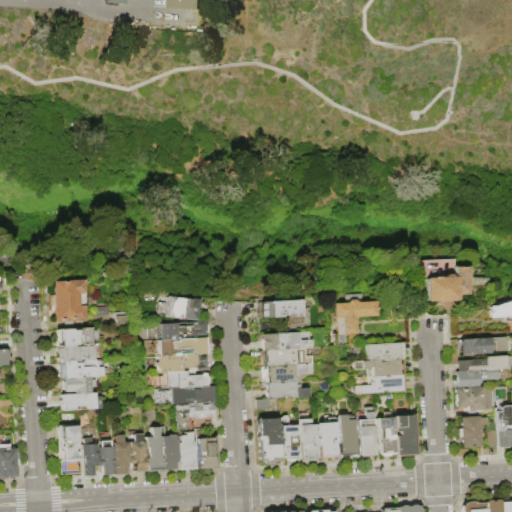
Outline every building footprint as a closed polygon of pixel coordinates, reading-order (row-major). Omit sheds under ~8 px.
[(168,0),(199,0),(199,10),(168,8),(168,0)] [(0,250),(9,251),(7,265),(0,264),(0,250)] [(412,261),(449,259),(450,268),(461,267),(461,275),(464,277),(464,280),(462,282),(462,294),(453,295),(453,300),(424,302),(423,284),(413,285),(412,261)] [(50,281),(82,279),(84,320),(69,321),(69,320),(52,321),(50,281)] [(164,295),(197,299),(195,320),(179,318),(179,320),(167,318),(168,317),(162,316),(164,295)] [(511,316),(486,318),(485,306),(490,306),(511,298),(511,316)] [(259,302),(300,300),(301,316),(260,318),(260,319),(257,319),(256,302),(259,302)] [(332,303),(345,303),(347,300),(352,300),(355,302),(374,302),(375,316),(354,317),(355,346),(332,346),(332,333),(334,333),(334,322),(332,322),(332,303)] [(93,307),(107,306),(108,315),(94,316),(93,307)] [(156,340),(154,340),(154,338),(147,339),(147,327),(153,326),(153,324),(191,322),(191,321),(202,321),(202,323),(204,325),(205,330),(203,332),(203,335),(193,335),(194,338),(176,339),(168,340),(156,340)] [(96,344),(80,344),(70,345),(55,346),(54,329),(89,328),(89,329),(97,328),(98,344),(96,344)] [(260,334),(307,332),(307,340),(311,339),(311,346),(310,346),(310,348),(301,349),(263,350),(260,351),(260,350),(259,350),(258,335),(260,335),(260,334)] [(457,339),(502,337),(503,351),(492,352),(491,349),(487,350),(487,354),(458,355),(457,339)] [(195,354),(156,356),(156,353),(152,353),(152,343),(156,343),(156,340),(168,340),(168,341),(176,341),(176,339),(194,338),(204,338),(205,354),(195,354)] [(362,345),(400,343),(401,359),(400,359),(363,361),(362,345)] [(56,362),(55,362),(55,360),(54,348),(55,348),(55,346),(70,345),(70,347),(81,346),(80,344),(96,344),(97,351),(99,351),(99,360),(93,360),(92,352),(91,352),(91,360),(81,361),(72,361),(56,362)] [(263,350),(301,349),(301,357),(309,357),(309,364),(264,366),(264,365),(261,365),(260,353),(263,352),(263,350)] [(159,372),(156,373),(156,369),(153,367),(153,363),(155,360),(155,356),(156,356),(195,354),(196,357),(204,356),(205,370),(195,370),(194,365),(187,365),(187,368),(179,368),(179,372),(159,372)] [(482,357),(503,356),(508,356),(509,368),(504,368),(504,369),(494,370),(455,372),(454,361),(483,359),(482,357)] [(363,361),(400,359),(402,392),(353,394),(352,386),(365,385),(365,369),(352,370),(351,361),(363,361)] [(61,378),(57,378),(56,362),(72,361),(72,363),(78,362),(78,363),(81,363),(81,361),(91,360),(93,360),(99,360),(100,360),(100,368),(107,368),(107,373),(101,374),(101,375),(92,376),(88,377),(61,378)] [(264,366),(309,364),(311,364),(311,372),(298,373),(299,381),(264,383),(263,383),(262,366),(264,366)] [(455,372),(494,370),(494,373),(495,373),(496,378),(494,378),(494,380),(478,380),(477,373),(476,373),(476,387),(454,388),(453,372),(455,372)] [(177,388),(164,389),(164,386),(157,386),(157,376),(159,376),(159,372),(179,372),(184,371),(184,375),(204,374),(204,376),(206,377),(207,383),(205,385),(205,387),(177,388)] [(61,378),(88,377),(88,380),(93,379),(94,387),(88,387),(88,393),(72,394),(72,391),(62,392),(61,389),(60,390),(59,381),(61,381),(61,378)] [(299,381),(299,388),(307,388),(307,398),(268,399),(265,399),(264,383),(299,381)] [(211,402),(178,403),(178,401),(171,401),(171,393),(177,392),(177,388),(205,387),(210,387),(211,402)] [(454,388),(476,387),(481,387),(481,390),(487,390),(488,410),(465,411),(465,406),(454,407),(453,388),(454,388)] [(59,395),(72,394),(88,393),(93,393),(93,397),(100,396),(100,408),(85,409),(85,405),(73,406),(73,410),(59,410),(59,406),(57,405),(57,400),(59,398),(59,395)] [(265,399),(268,399),(269,410),(256,410),(256,400),(265,399)] [(184,404),(210,403),(211,416),(185,417),(186,430),(174,431),(173,411),(178,411),(178,405),(184,405),(184,404)] [(494,430),(493,412),(498,412),(497,408),(498,408),(499,406),(506,406),(508,407),(508,408),(510,447),(495,448),(495,446),(494,430)] [(355,419),(364,419),(363,407),(370,407),(372,443),(374,443),(374,455),(357,456),(355,419)] [(392,454),(377,454),(376,429),(375,429),(374,418),(383,418),(383,412),(388,412),(388,418),(391,418),(392,439),(392,454)] [(392,416),(410,415),(410,414),(413,414),(415,456),(394,457),(394,454),(392,454),(392,439),(393,439),(392,416)] [(336,442),(337,442),(336,415),(344,415),(345,420),(352,420),(353,442),(354,441),(355,455),(337,456),(336,442)] [(294,425),(295,439),(296,445),(297,459),(282,460),(282,457),(279,457),(278,425),(278,418),(279,418),(281,416),(285,416),(286,425),(294,425)] [(458,417),(477,416),(477,418),(483,418),(484,425),(478,426),(479,447),(460,448),(459,438),(457,438),(457,429),(459,429),(458,417)] [(279,457),(279,461),(272,461),(269,464),(264,465),(261,462),(257,462),(256,442),(255,441),(254,436),(256,435),(256,430),(253,429),(253,424),(255,423),(255,418),(276,417),(276,425),(278,425),(279,457)] [(313,424),(314,443),(315,443),(316,458),(313,459),(313,460),(301,460),(301,459),(298,459),(297,443),(298,443),(297,419),(301,419),(303,418),(306,418),(308,419),(309,419),(309,424),(313,424)] [(316,423),(326,422),(326,418),(333,418),(334,447),(335,447),(336,460),(334,460),(329,460),(329,459),(317,460),(316,439),(317,437),(316,423)] [(55,425),(75,424),(76,445),(78,445),(79,461),(59,462),(59,449),(56,449),(55,425)] [(142,441),(142,437),(149,437),(148,427),(156,427),(156,436),(158,436),(160,469),(160,470),(159,470),(158,471),(154,472),(153,470),(152,470),(151,472),(146,472),(145,471),(145,469),(144,469),(142,441)] [(158,436),(158,427),(162,427),(162,436),(166,436),(166,435),(172,434),(173,442),(175,441),(175,443),(176,461),(173,461),(173,469),(160,469),(158,436)] [(193,431),(199,430),(199,438),(210,438),(210,436),(213,436),(215,468),(195,469),(193,431)] [(484,431),(494,430),(495,446),(485,446),(484,431)] [(176,461),(175,443),(177,443),(177,436),(183,435),(183,432),(189,432),(189,442),(191,442),(193,469),(177,470),(176,461)] [(128,463),(127,442),(132,441),(131,434),(139,434),(139,441),(142,441),(144,469),(144,471),(132,472),(132,463),(128,463)] [(112,474),(111,447),(111,443),(112,442),(112,435),(121,435),(121,442),(127,442),(128,463),(124,463),(125,473),(112,474)] [(95,466),(94,447),(97,447),(97,441),(108,441),(108,447),(111,447),(112,474),(100,475),(100,465),(95,466)] [(78,445),(78,444),(94,443),(94,447),(95,466),(91,466),(92,476),(79,476),(79,461),(78,445)] [(15,477),(11,477),(10,478),(7,478),(6,477),(1,478),(0,479),(0,444),(7,444),(7,449),(13,449),(15,477)] [(499,502),(499,511),(483,511),(483,502),(483,501),(484,500),(489,500),(490,501),(491,501),(493,499),(497,499),(499,501),(499,502)] [(483,511),(459,511),(459,507),(460,504),(462,502),(466,501),(469,501),(472,501),(473,502),(483,502),(483,511)] [(511,511),(499,511),(499,502),(511,501),(511,511)]
